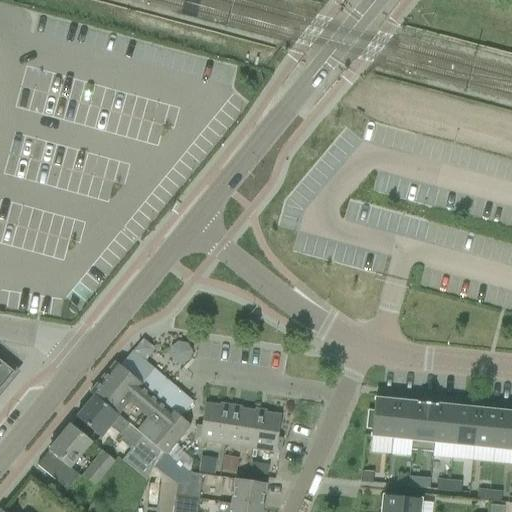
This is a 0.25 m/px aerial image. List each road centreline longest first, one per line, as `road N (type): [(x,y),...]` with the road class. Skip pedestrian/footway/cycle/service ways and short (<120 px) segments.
road 1 (residential): [(192,226),(373,0)]
road 2 (unclassified): [(355,340),(313,320),(192,226)]
road 3 (residential): [(300,511),(366,346)]
road 4 (residential): [(82,360),(192,226)]
road 5 (unknown): [(344,401),(188,379)]
road 6 (residential): [(511,368),(366,346)]
road 7 (residential): [(0,463),(82,360)]
